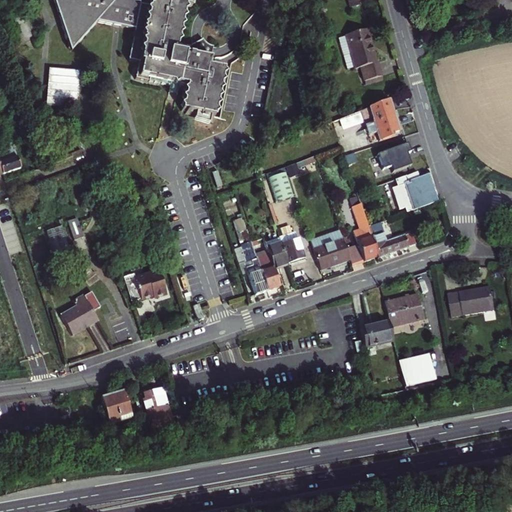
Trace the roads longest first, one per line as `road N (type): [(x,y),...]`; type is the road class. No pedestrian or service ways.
road 1 (residential): [(0,390),(65,381),(447,251),(461,236),(464,196)]
road 2 (trunk): [(511,420),(0,511)]
road 3 (trunk): [(146,511),(511,445)]
road 4 (residential): [(464,196),(438,159),(393,0)]
